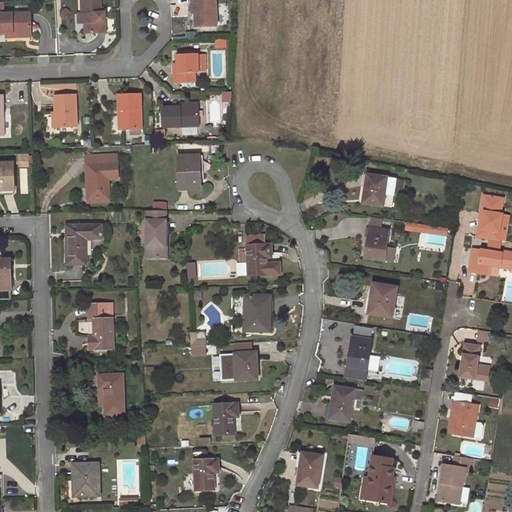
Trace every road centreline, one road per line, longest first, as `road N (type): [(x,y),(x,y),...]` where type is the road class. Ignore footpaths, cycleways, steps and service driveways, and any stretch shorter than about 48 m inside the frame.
road 1 (residential): [(245,511),(285,422),(314,309),(301,238),(257,180)]
road 2 (residential): [(0,227),(39,225),(48,511)]
road 3 (residential): [(451,292),(416,511)]
road 4 (residential): [(0,73),(126,69)]
